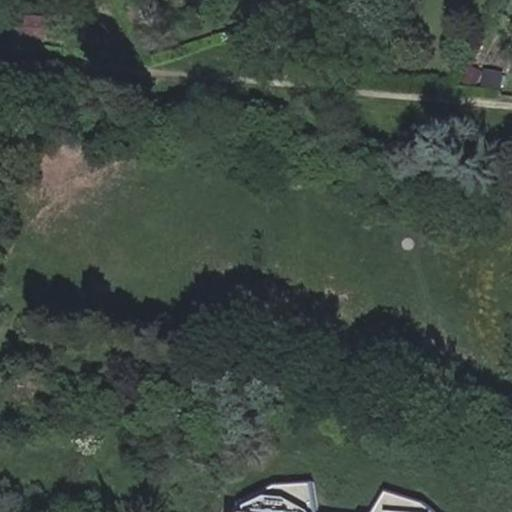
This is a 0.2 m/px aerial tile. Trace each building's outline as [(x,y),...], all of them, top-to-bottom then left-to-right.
[(152,34),(139,7),(128,13),(140,39),(152,34)] [(22,37),(24,18),(11,17),(10,36),(22,37)] [(45,42),(47,20),(24,18),(22,37),(22,40),(45,42)] [(502,90),(505,75),(487,72),(485,88),(502,90)] [(435,511),(424,503),(383,492),(372,511),(317,511),(316,484),(273,489),(237,503),(233,511),(435,511)]
